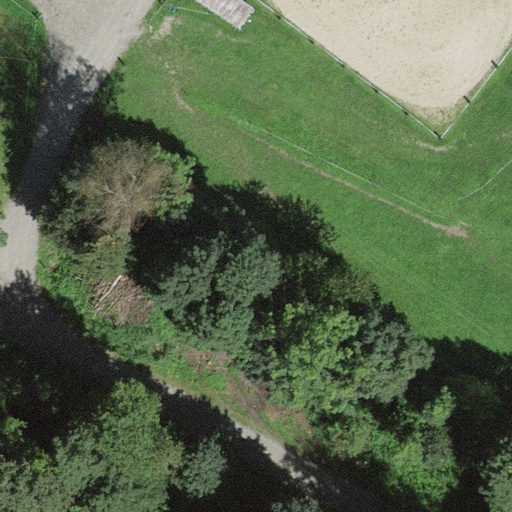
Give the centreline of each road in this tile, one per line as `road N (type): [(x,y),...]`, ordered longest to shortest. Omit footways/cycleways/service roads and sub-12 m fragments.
road 1 (track): [(378,511),(0,310)]
road 2 (track): [(144,0),(70,108),(0,237)]
